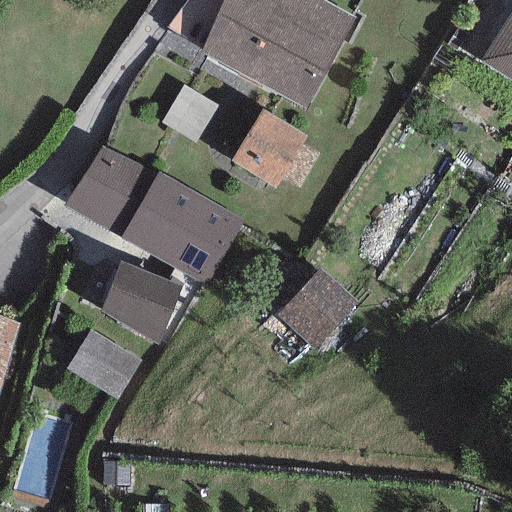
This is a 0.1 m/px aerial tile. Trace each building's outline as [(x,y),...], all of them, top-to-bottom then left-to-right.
[(221,0),(200,52),(304,109),(357,19),(320,0),(221,0)] [(511,9),(480,62),(511,81),(511,9)] [(217,107),(181,86),(160,122),(195,143),(217,107)] [(305,138),(261,111),(229,163),(274,190),(305,138)] [(156,177),(101,147),(64,206),(204,287),(242,221),(158,172),(156,177)] [(182,288),(119,262),(99,311),(157,346),(182,288)] [(318,269),(274,317),(314,354),(358,305),(318,269)] [(0,386),(19,324),(0,316),(0,386)] [(77,380),(127,406),(148,366),(98,340),(77,380)]
